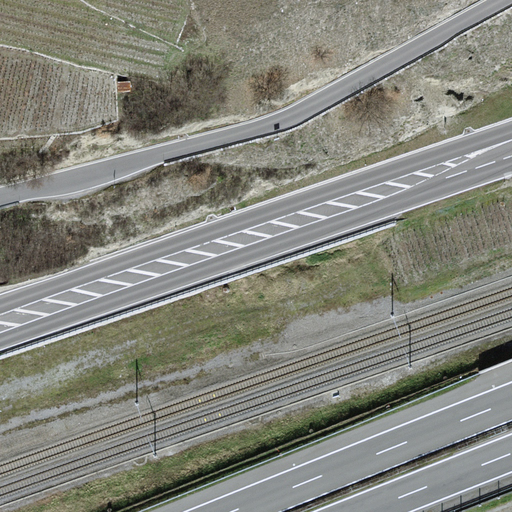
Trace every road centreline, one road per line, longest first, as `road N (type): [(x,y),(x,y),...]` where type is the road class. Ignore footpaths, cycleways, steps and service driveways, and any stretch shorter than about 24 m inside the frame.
road 1 (primary): [(511,147),(0,324)]
road 2 (tertiary): [(0,196),(278,123),(494,0)]
road 3 (motorway): [(511,400),(228,511)]
road 4 (motorway): [(365,511),(511,454)]
